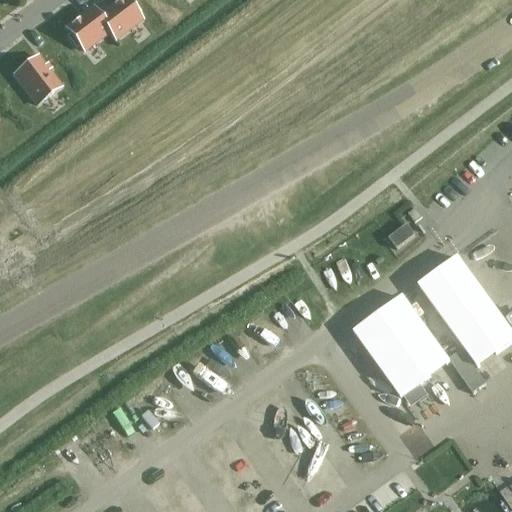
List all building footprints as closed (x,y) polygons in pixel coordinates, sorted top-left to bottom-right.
[(109,34),(115,42),(142,21),(137,15),(140,13),(131,1),(128,4),(125,0),(120,0),(98,17),(110,33),(109,34)] [(98,17),(92,9),(66,29),(70,35),(67,37),(76,49),(79,47),(84,53),(109,34),(110,33),(98,17)] [(37,107),(61,88),(38,58),(14,77),(37,107)] [(415,237),(407,227),(389,241),(397,251),(415,237)] [(429,280),(419,288),(478,370),(511,344),(511,333),(458,259),(429,280)] [(333,276),(334,296),(355,295),(354,275),(333,276)] [(464,355),(450,364),(473,396),(487,387),(464,355)] [(134,424),(150,454),(163,447),(146,417),(134,424)] [(338,437),(350,453),(369,438),(357,422),(338,437)]
